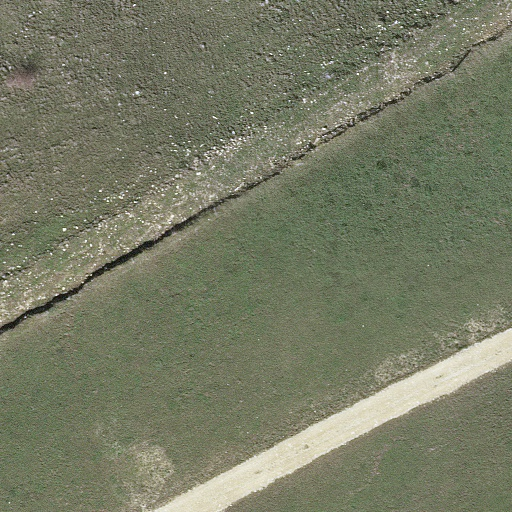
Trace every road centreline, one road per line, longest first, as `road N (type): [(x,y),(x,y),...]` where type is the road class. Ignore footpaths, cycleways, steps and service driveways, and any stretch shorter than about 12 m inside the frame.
road 1 (track): [(505,0),(0,311)]
road 2 (track): [(511,350),(196,511)]
